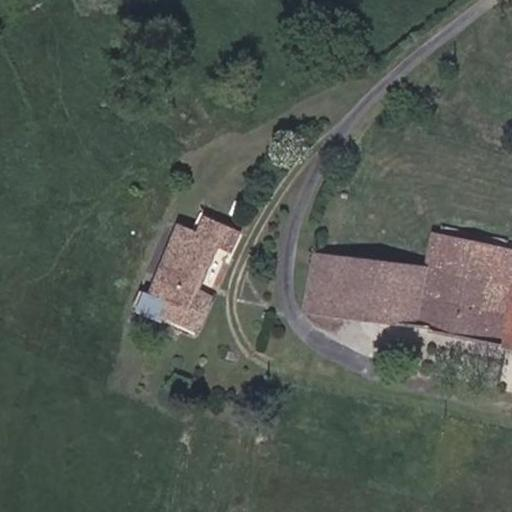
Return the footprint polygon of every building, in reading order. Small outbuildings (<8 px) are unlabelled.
[(239,228),(206,217),(199,234),(220,244),(239,228)] [(199,234),(183,228),(164,272),(204,288),(220,244),(199,234)] [(511,247),(452,234),(446,266),(511,280),(511,247)] [(328,246),(318,306),(347,311),(359,251),(328,246)] [(359,251),(347,311),(423,324),(511,347),(511,280),(446,266),(359,251)] [(175,310),(194,316),(204,288),(164,272),(156,293),(178,300),(175,310)] [(205,326),(217,293),(204,288),(194,316),(199,318),(196,324),(205,326)] [(173,317),(191,322),(194,316),(175,310),(173,317)]
